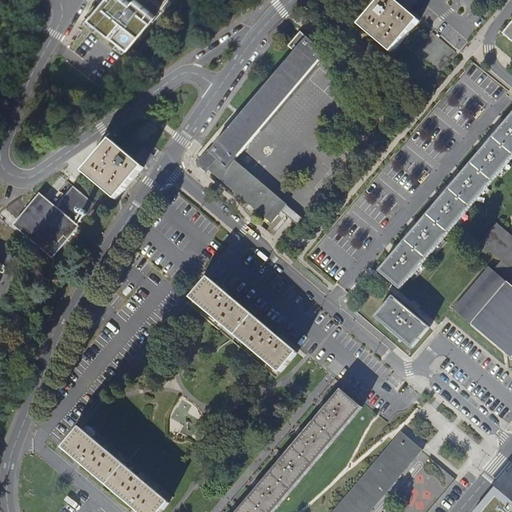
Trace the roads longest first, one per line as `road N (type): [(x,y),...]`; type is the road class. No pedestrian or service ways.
road 1 (residential): [(166,164),(397,367),(429,375),(511,446)]
road 2 (residential): [(166,164),(72,311),(9,459),(9,511)]
road 3 (residential): [(219,86),(181,73),(32,175),(3,170)]
road 4 (residential): [(61,6),(3,170)]
